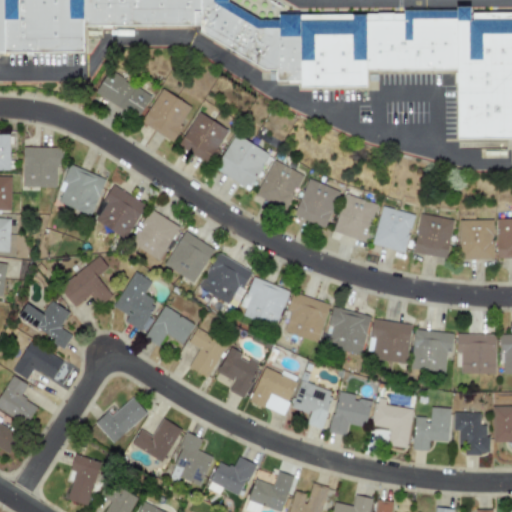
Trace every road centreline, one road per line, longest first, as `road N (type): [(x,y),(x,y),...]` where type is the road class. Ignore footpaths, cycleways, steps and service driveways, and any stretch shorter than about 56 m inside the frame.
road 1 (residential): [(18,501),(112,352),(257,437),(316,458),(437,483),(511,483)]
road 2 (residential): [(0,108),(67,120),(259,236),(332,269),(461,297),(511,297)]
